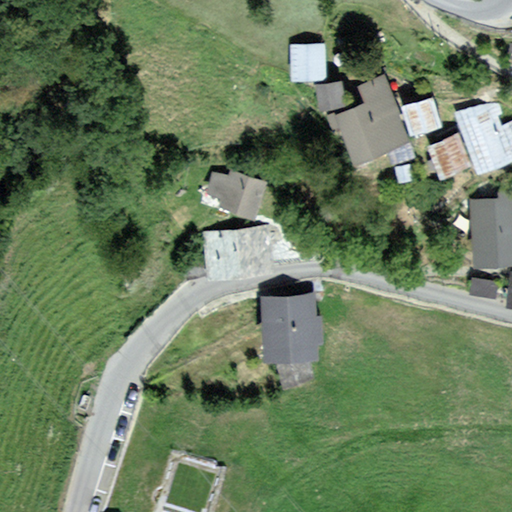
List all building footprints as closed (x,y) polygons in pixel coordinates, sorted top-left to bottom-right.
[(345,41),(309,44),(312,78),(348,74),(345,41)] [(436,138),(406,73),(385,83),(392,98),(363,112),(385,161),(436,138)] [(368,77),(341,80),(343,104),(371,101),(368,77)] [(458,92),(429,102),(440,132),(469,122),(458,92)] [(511,100),(484,113),(509,169),(511,167),(511,100)] [(498,163),(483,130),(454,144),(469,176),(498,163)] [(437,161),(416,165),(420,184),(441,179),(437,161)] [(234,175),(215,170),(210,191),(223,195),(226,204),(265,214),(274,179),(235,169),(234,175)] [(511,197),(489,201),(499,266),(511,264),(511,197)] [(272,224),(209,233),(215,278),(278,270),(272,224)] [(206,250),(184,257),(190,280),(212,274),(206,250)] [(511,278),(491,275),(489,293),(511,295),(511,278)] [(314,291),(260,297),(267,360),(321,353),(314,291)]
